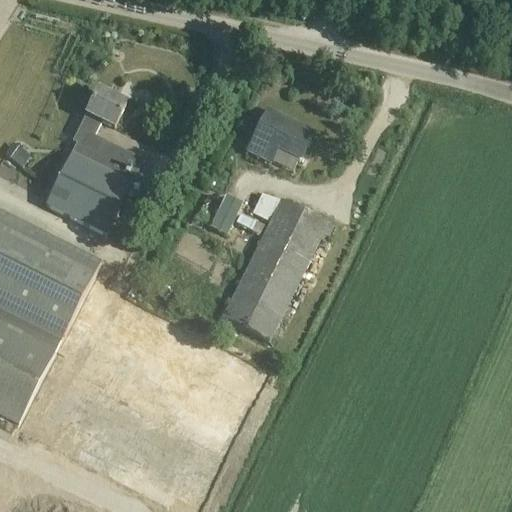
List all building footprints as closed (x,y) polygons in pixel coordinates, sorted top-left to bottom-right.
[(106,239),(143,164),(95,140),(103,125),(114,130),(125,107),(98,93),(72,145),(76,147),(45,209),(106,239)] [(272,164),(292,175),(298,165),(300,166),(312,139),(264,117),(246,156),(271,167),(272,164)] [(31,160),(13,147),(4,159),(22,172),(31,160)] [(242,206),(225,198),(210,230),(226,238),(242,206)] [(280,203),(222,323),(269,346),(320,243),(326,245),(334,229),(280,203)] [(0,412),(20,422),(57,349),(101,267),(0,214),(0,412)]
